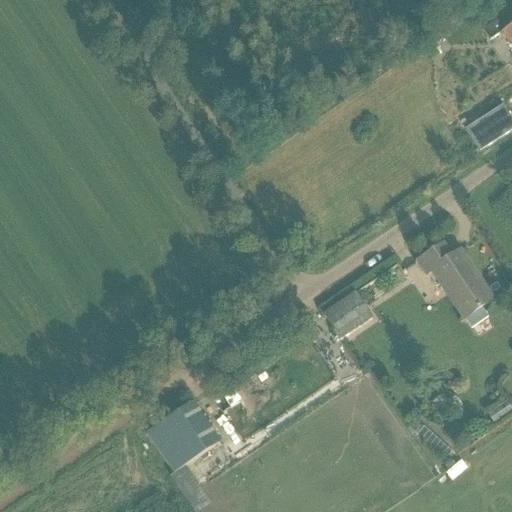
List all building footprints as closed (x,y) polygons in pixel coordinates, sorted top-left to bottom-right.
[(492,26),(483,33),(490,43),(499,37),(492,26)] [(511,26),(501,33),(511,49),(511,26)] [(504,107),(468,131),(482,153),(511,133),(511,118),(511,117),(504,107)] [(416,263),(425,277),(430,273),(463,322),(464,321),(470,330),(487,319),(481,310),(489,304),(474,283),(478,280),(460,252),(451,258),(443,245),(416,263)] [(322,317),(341,344),(373,322),(355,295),(322,317)] [(431,406),(441,422),(453,414),(444,398),(431,406)] [(493,427),(511,414),(511,411),(506,403),(487,416),(493,427)] [(150,433),(177,474),(219,446),(192,405),(150,433)]
